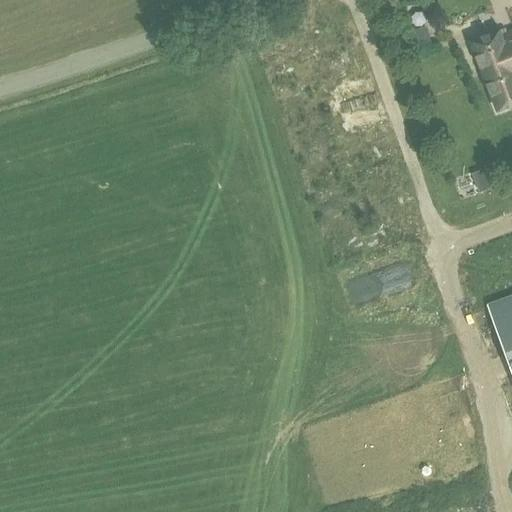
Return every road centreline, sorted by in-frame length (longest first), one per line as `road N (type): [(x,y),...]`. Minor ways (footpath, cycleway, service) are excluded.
road 1 (unknown): [(355,0),(453,234),(511,208)]
road 2 (tertiary): [(0,86),(260,0)]
